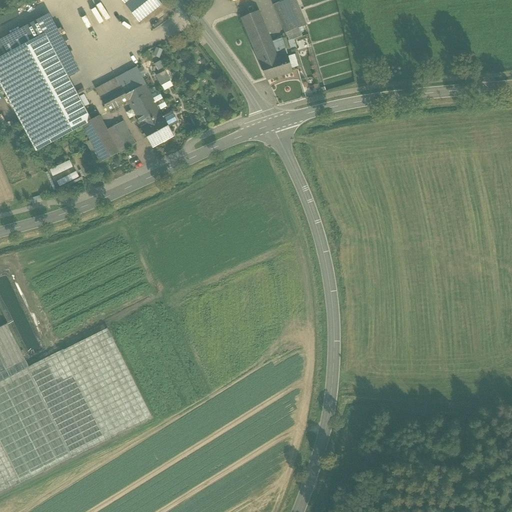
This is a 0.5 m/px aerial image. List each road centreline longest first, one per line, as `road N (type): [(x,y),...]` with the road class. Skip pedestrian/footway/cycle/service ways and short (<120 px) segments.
road 1 (tertiary): [(296,511),(319,450),(334,335),(317,230),(271,124)]
road 2 (tertiary): [(0,232),(85,206),(271,124)]
road 3 (tertiary): [(271,124),(367,100),(511,87)]
road 4 (tertiary): [(271,124),(180,0)]
